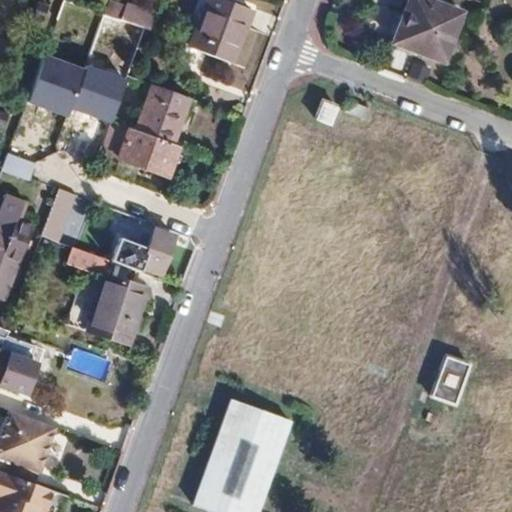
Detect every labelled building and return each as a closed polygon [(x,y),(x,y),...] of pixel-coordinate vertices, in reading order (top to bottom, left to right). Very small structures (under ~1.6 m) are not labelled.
[(40,0),(38,8),(47,11),(49,3),(40,0)] [(96,33),(103,14),(64,0),(62,0),(56,18),(72,24),(68,37),(64,47),(62,52),(86,60),(88,54),(96,33)] [(227,0),(205,0),(188,47),(228,63),(248,8),(227,0)] [(428,0),(408,0),(392,40),(441,60),(459,13),(428,0)] [(47,11),(38,8),(36,15),(44,18),(47,11)] [(119,20),(103,14),(96,33),(105,36),(97,57),(94,65),(124,76),(125,75),(141,28),(119,20)] [(105,36),(96,33),(88,54),(97,57),(105,36)] [(64,47),(68,37),(62,34),(58,44),(64,47)] [(22,54),(19,62),(27,65),(30,57),(22,54)] [(42,56),(35,75),(42,77),(43,73),(46,74),(51,59),(42,56)] [(27,65),(19,62),(16,69),(24,72),(27,65)] [(133,132),(170,145),(183,110),(146,96),(133,132)] [(321,99),(314,118),(329,123),(335,105),(321,99)] [(1,108),(0,110),(0,116),(7,119),(10,111),(1,108)] [(76,156),(93,162),(103,134),(86,128),(76,156)] [(133,132),(128,130),(117,159),(166,176),(177,147),(170,145),(133,132)] [(8,151),(33,161),(38,149),(12,138),(8,151)] [(8,151),(7,154),(27,161),(26,165),(32,168),(34,164),(33,161),(8,151)] [(66,192),(57,189),(40,236),(50,239),(64,200),(66,192)] [(66,192),(64,200),(69,202),(72,194),(66,192)] [(1,253),(0,255),(0,291),(3,293),(15,260),(18,261),(29,228),(15,223),(3,254),(1,253)] [(155,230),(141,266),(159,272),(173,236),(155,230)] [(107,260),(80,250),(75,264),(102,274),(107,260)] [(110,276),(91,329),(129,344),(147,290),(110,276)] [(0,383),(17,390),(34,346),(5,335),(0,347),(0,383)] [(73,347),(66,366),(102,380),(109,360),(73,347)] [(443,354),(430,394),(453,403),(466,363),(443,354)] [(231,400),(193,504),(214,511),(255,511),(287,421),(231,400)] [(56,428),(9,411),(0,436),(0,458),(11,463),(31,470),(39,473),(56,428)] [(7,473),(28,481),(31,470),(11,463),(7,473)] [(7,473),(0,470),(0,511),(43,511),(45,508),(56,511),(60,511),(67,495),(28,481),(7,473)]
